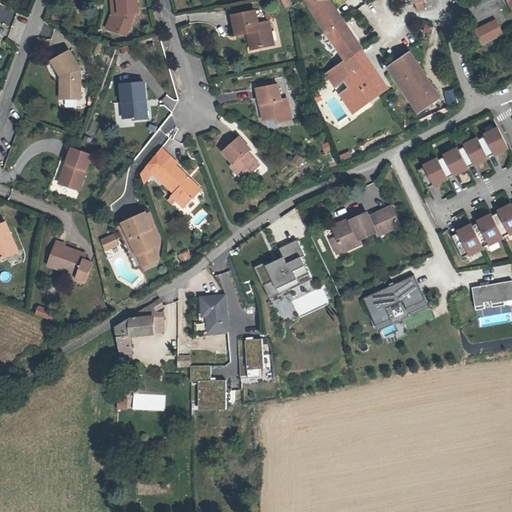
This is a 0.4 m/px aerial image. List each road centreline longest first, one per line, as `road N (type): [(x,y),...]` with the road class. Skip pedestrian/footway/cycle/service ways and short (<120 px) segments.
road 1 (residential): [(0,392),(268,216),(478,107)]
road 2 (residential): [(46,0),(0,134)]
